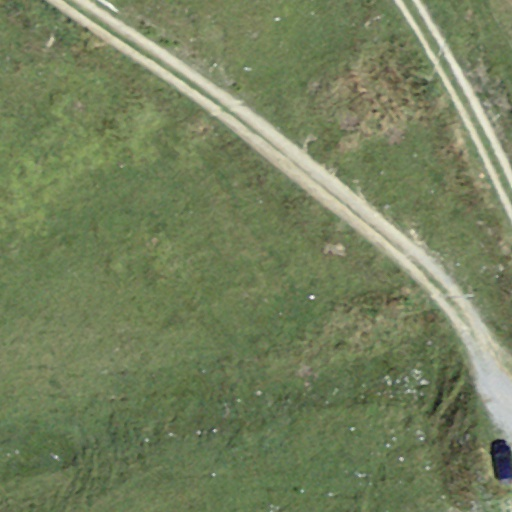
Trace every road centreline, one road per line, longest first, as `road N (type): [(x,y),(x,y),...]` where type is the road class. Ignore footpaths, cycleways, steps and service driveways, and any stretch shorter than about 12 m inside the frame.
road 1 (track): [(74,0),(313,165),(460,289),(511,394)]
road 2 (track): [(511,171),(408,0)]
